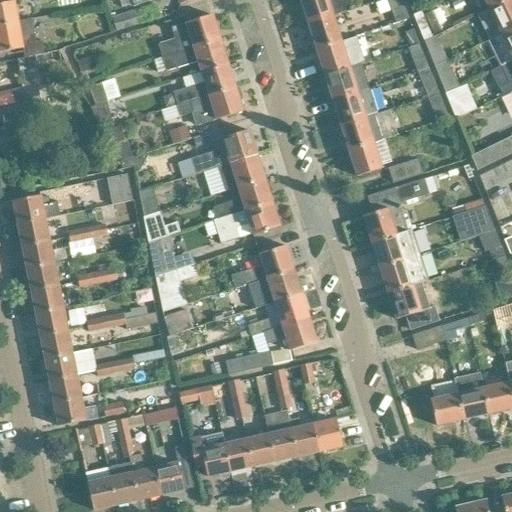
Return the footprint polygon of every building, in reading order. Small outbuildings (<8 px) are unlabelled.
[(0,0),(0,25),(18,22),(13,0),(0,0)] [(300,0),(308,24),(333,16),(333,15),(345,11),(341,0),(300,0)] [(402,0),(386,0),(396,24),(410,18),(402,0)] [(462,0),(447,0),(446,1),(450,8),(463,2),(462,0)] [(477,14),(490,40),(490,41),(511,30),(511,0),(509,0),(489,10),(488,10),(477,14)] [(483,0),(488,10),(489,10),(509,0),(483,0)] [(112,17),(117,31),(142,24),(137,10),(112,17)] [(432,12),(425,15),(433,35),(441,31),(432,12)] [(158,44),(163,59),(220,41),(212,16),(172,29),(175,39),(158,44)] [(308,24),(316,50),(341,42),(333,16),(308,24)] [(18,22),(0,25),(0,53),(23,49),(23,46),(36,44),(32,20),(18,22)] [(405,32),(411,47),(420,44),(414,29),(405,32)] [(488,41),(501,66),(511,60),(511,30),(490,41),(490,40),(488,41)] [(425,40),(436,68),(449,61),(448,59),(444,50),(437,34),(433,36),(425,40)] [(198,61),(201,70),(227,61),(220,41),(163,59),(166,71),(198,61)] [(316,50),(324,75),(349,67),(341,42),(316,50)] [(409,48),(417,72),(429,67),(420,44),(411,47),(409,48)] [(453,46),(444,50),(448,59),(457,55),(453,46)] [(92,54),(78,59),(81,69),(96,64),(92,54)] [(511,92),(511,93),(511,60),(501,66),(491,71),(503,96),(511,92)] [(173,92),(177,106),(235,87),(227,61),(201,70),(205,81),(173,92)] [(446,93),(458,87),(460,86),(449,61),(436,68),(446,93)] [(324,75),(332,100),(369,89),(361,63),(349,67),(324,75)] [(417,72),(428,98),(440,94),(429,67),(417,72)] [(39,85),(4,92),(0,93),(0,151),(6,150),(8,145),(5,131),(32,125),(29,111),(43,109),(39,85)] [(235,87),(177,106),(180,116),(212,106),(217,120),(243,112),(235,87)] [(458,87),(446,93),(457,120),(468,114),(458,87)] [(341,126),(374,115),(377,114),(369,89),(332,100),(341,126)] [(440,94),(428,98),(438,122),(449,117),(440,94)] [(114,126),(107,102),(90,108),(101,130),(114,126)] [(349,151),(374,143),(382,140),(374,115),(341,126),(349,151)] [(57,118),(45,120),(48,135),(60,133),(57,118)] [(121,128),(107,132),(112,147),(126,143),(121,128)] [(185,128),(171,132),(174,143),(188,138),(185,128)] [(196,174),(203,172),(257,155),(249,131),(223,140),(227,153),(215,156),(214,151),(191,159),(196,174)] [(511,136),(471,157),(477,170),(511,152),(511,136)] [(374,143),(349,151),(357,177),(382,169),(374,143)] [(120,162),(122,172),(134,169),(136,174),(140,173),(147,158),(147,154),(133,158),(120,162)] [(211,196),(238,188),(265,179),(257,155),(203,172),(211,196)] [(389,169),(394,184),(424,174),(419,159),(389,169)] [(511,160),(479,176),(485,189),(511,176),(511,160)] [(213,207),(217,219),(217,220),(272,203),(265,179),(238,188),(241,198),(213,207)] [(425,180),(396,189),(400,203),(430,194),(425,180)] [(139,192),(144,217),(160,212),(153,189),(139,192)] [(130,191),(110,195),(112,205),(132,201),(130,191)] [(13,202),(18,225),(45,219),(60,216),(57,201),(42,204),(40,197),(13,202)] [(217,220),(217,219),(204,224),(208,236),(218,233),(221,243),(239,237),(236,227),(249,223),(254,236),(280,227),(272,203),(217,220)] [(363,217),(371,242),(396,234),(409,230),(401,207),(389,211),(388,209),(363,217)] [(494,231),(485,207),(453,217),(461,242),(478,236),(486,234),(494,231)] [(144,217),(149,242),(167,236),(160,212),(144,217)] [(18,225),(22,247),(49,242),(45,219),(18,225)] [(106,224),(87,228),(89,239),(108,235),(106,224)] [(68,231),(70,243),(89,239),(87,228),(68,231)] [(502,246),(496,231),(494,231),(478,236),(484,252),(502,246)] [(371,242),(379,268),(404,260),(396,234),(371,242)] [(149,242),(156,277),(177,270),(170,235),(167,236),(149,242)] [(22,247),(27,270),(54,264),(49,242),(22,247)] [(252,283),(252,284),(294,271),(286,246),(260,255),(263,265),(231,275),(235,289),(252,283)] [(379,268),(388,293),(412,285),(404,260),(379,268)] [(27,270),(31,292),(58,287),(54,264),(27,270)] [(115,268),(96,272),(98,284),(117,280),(115,268)] [(511,271),(511,268),(492,275),(501,301),(511,296),(511,271)] [(177,270),(156,277),(163,312),(187,304),(177,272),(177,270)] [(271,291),(275,303),(301,294),(294,271),(252,284),(256,296),(271,291)] [(77,276),(79,287),(98,284),(96,272),(77,276)] [(412,285),(388,293),(396,320),(406,317),(410,330),(429,324),(439,321),(435,307),(428,309),(420,283),(412,285)] [(31,292),(36,315),(63,309),(58,287),(31,292)] [(263,332),(263,333),(309,319),(301,294),(275,303),(264,306),(268,319),(272,330),(263,332)] [(511,304),(493,311),(497,327),(511,323),(511,304)] [(36,315),(40,337),(67,331),(63,309),(36,315)] [(163,317),(169,335),(169,336),(181,332),(181,333),(193,328),(187,309),(163,317)] [(123,313),(105,317),(106,324),(107,329),(126,325),(127,330),(158,323),(155,312),(124,319),(123,313)] [(481,313),(467,318),(469,326),(484,321),(481,313)] [(86,321),(89,332),(107,329),(106,324),(105,317),(86,321)] [(469,326),(467,318),(452,323),(455,331),(469,326)] [(272,330),(268,319),(248,325),(249,329),(239,332),(240,339),(251,335),(251,336),(263,332),(272,330)] [(309,319),(263,333),(267,344),(286,338),(290,351),(317,343),(309,319)] [(412,350),(406,352),(409,360),(447,348),(440,327),(408,337),(412,350)] [(40,337),(45,359),(72,354),(67,331),(40,337)] [(169,336),(169,335),(166,337),(168,345),(182,341),(181,333),(181,332),(169,336)] [(273,365),(270,351),(225,361),(228,375),(273,365)] [(45,359),(49,382),(76,376),(72,354),(45,359)] [(133,358),(114,362),(116,373),(135,369),(133,358)] [(95,366),(97,377),(116,373),(114,362),(95,366)] [(300,366),(304,385),(315,383),(311,363),(300,366)] [(284,369),(272,372),(277,391),(288,388),(284,369)] [(454,379),(457,395),(463,420),(489,415),(483,389),(480,373),(454,379)] [(49,382),(54,404),(81,398),(76,376),(49,382)] [(240,380),(228,382),(232,398),(232,401),(237,400),(240,399),(244,399),(243,395),(240,380)] [(511,394),(510,383),(483,389),(489,415),(511,409),(511,394)] [(292,407),(288,388),(277,391),(281,410),(292,407)] [(179,393),(181,404),(200,400),(198,389),(179,393)] [(463,420),(457,395),(431,401),(436,426),(463,420)] [(81,398),(54,404),(59,427),(86,421),(97,419),(95,406),(83,409),(81,398)] [(241,419),(248,417),(244,399),(240,399),(237,400),(232,401),(236,420),(241,419)] [(125,414),(122,402),(104,406),(105,417),(125,414)] [(178,418),(176,407),(157,411),(158,422),(178,418)] [(299,419),(289,421),(298,457),(320,452),(314,425),(301,428),(299,419)] [(116,422),(120,440),(130,438),(126,420),(116,422)] [(336,420),(314,425),(320,452),(342,447),(336,420)] [(267,427),(269,435),(275,462),(298,457),(289,421),(267,427)] [(107,423),(99,425),(103,444),(111,442),(107,423)] [(103,444),(99,425),(89,427),(93,446),(103,444)] [(269,435),(246,441),(252,467),(275,462),(269,435)] [(129,458),(130,464),(138,501),(161,496),(155,469),(144,471),(140,454),(134,456),(130,438),(120,440),(124,459),(129,458)] [(231,472),(225,445),(203,450),(200,438),(189,440),(196,468),(205,466),(208,477),(219,475),(222,478),(228,477),(229,473),(231,472)] [(246,441),(225,445),(231,472),(252,467),(246,441)] [(155,469),(161,496),(184,491),(178,463),(155,469)] [(130,464),(109,469),(117,506),(138,501),(130,464)] [(117,506),(109,469),(86,474),(94,511),(117,506)] [(511,511),(511,495),(502,498),(504,511),(511,511)] [(455,508),(456,511),(488,511),(486,501),(455,508)]
